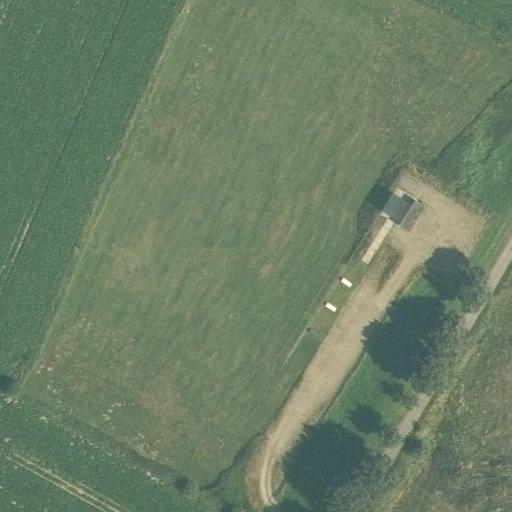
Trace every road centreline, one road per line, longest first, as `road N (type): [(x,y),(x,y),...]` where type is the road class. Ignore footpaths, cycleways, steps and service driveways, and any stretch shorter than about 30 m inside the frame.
road 1 (track): [(275,511),(262,488),(264,472),(419,246),(449,236)]
road 2 (unclassified): [(358,511),(511,249)]
